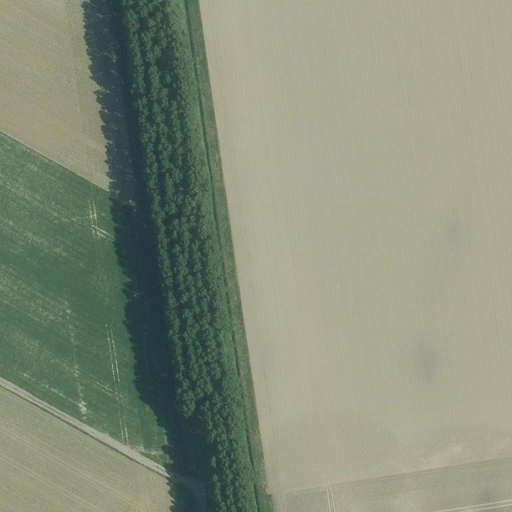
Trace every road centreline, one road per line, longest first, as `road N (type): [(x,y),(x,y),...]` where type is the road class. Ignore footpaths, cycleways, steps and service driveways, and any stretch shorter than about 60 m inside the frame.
road 1 (track): [(189,493),(200,454),(137,0)]
road 2 (track): [(189,493),(0,383)]
